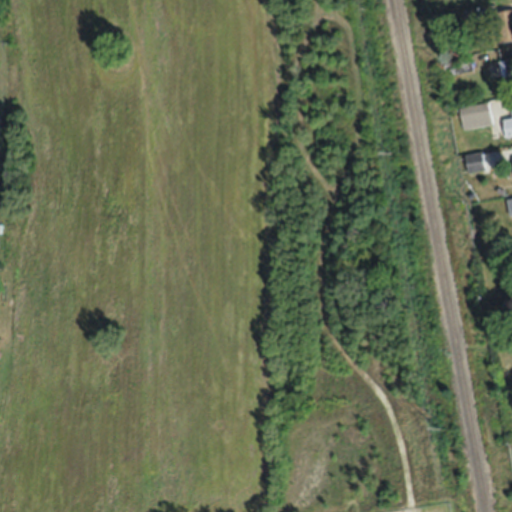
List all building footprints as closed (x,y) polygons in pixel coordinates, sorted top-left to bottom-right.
[(497,43),(511,39),(511,8),(492,12),(497,43)] [(470,71),(468,55),(441,58),(443,74),(470,71)] [(511,56),(500,58),(504,91),(511,90),(511,56)] [(457,107),(462,129),(492,122),(488,100),(457,107)] [(511,137),(511,105),(510,106),(511,117),(501,118),(504,139),(511,137)] [(485,169),(481,151),(463,155),(466,172),(485,169)]
